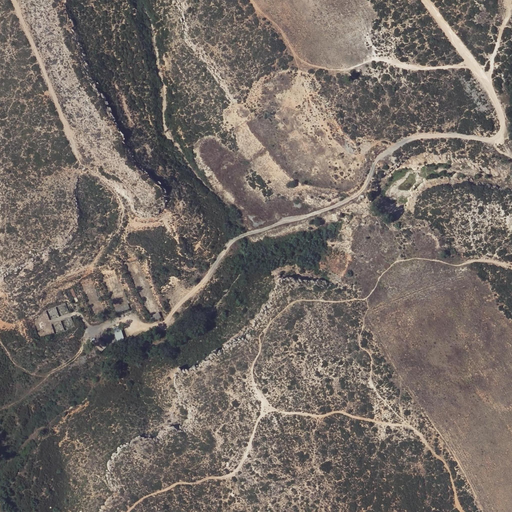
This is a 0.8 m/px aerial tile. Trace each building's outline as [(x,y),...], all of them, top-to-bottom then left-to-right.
[(117,312),(131,308),(129,303),(116,307),(117,312)] [(52,323),(55,331),(64,328),(63,325),(56,326),(62,323),(59,318),(59,312),(59,313),(59,307),(56,307),(48,311),(47,311),(48,312),(54,310),(54,314),(47,317),(56,317),(57,319),(56,320),(55,318),(51,319),(52,323)] [(154,320),(162,317),(160,312),(152,314),(154,320)] [(121,325),(114,327),(118,342),(126,340),(121,325)] [(101,351),(107,346),(100,337),(94,342),(101,351)]
